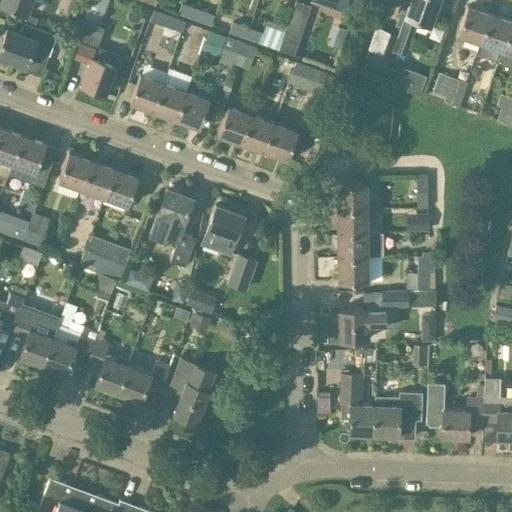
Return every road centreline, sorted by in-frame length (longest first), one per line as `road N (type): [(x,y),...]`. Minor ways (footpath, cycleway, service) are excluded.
road 1 (residential): [(0,90),(287,204),(298,431),(308,470)]
road 2 (residential): [(242,500),(223,484),(0,398)]
road 3 (residential): [(308,470),(511,474)]
